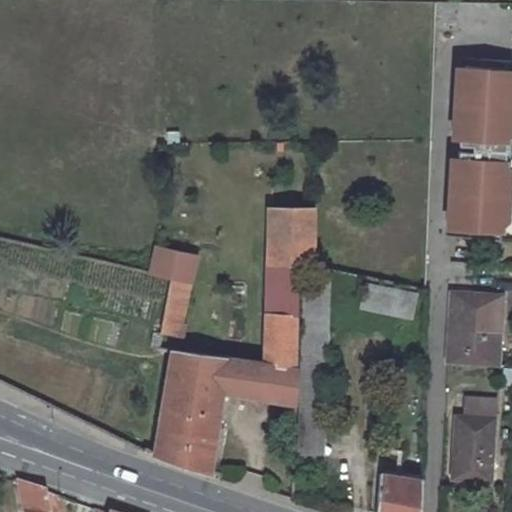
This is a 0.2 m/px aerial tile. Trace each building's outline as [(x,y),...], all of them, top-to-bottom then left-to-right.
[(511,78),(510,77),(511,61),(458,58),(453,138),(460,138),(459,156),(452,156),(448,236),(501,239),(502,223),(507,218),(511,131),(511,78)] [(268,208),(267,260),(299,264),(314,267),(314,208),(268,208)] [(156,245),(150,273),(171,278),(191,282),(197,255),(156,245)] [(267,260),(264,362),(259,397),(286,401),(295,402),(296,403),(299,264),(267,260)] [(160,331),(181,336),(191,282),(171,278),(162,324),(160,331)] [(303,279),(298,460),(323,461),(329,280),(303,279)] [(411,318),(416,293),(365,282),(360,308),(411,318)] [(447,361),(498,364),(503,294),(451,291),(447,361)] [(160,331),(162,324),(154,323),(153,330),(160,331)] [(171,349),(154,454),(210,472),(221,398),(226,399),(227,394),(222,393),(222,390),(227,357),(171,349)] [(264,362),(227,357),(222,390),(259,397),(264,362)] [(460,447),(458,478),(491,480),(496,399),(465,397),(464,415),(456,414),(454,447),(460,447)] [(285,424),(294,424),(295,402),(286,401),(285,424)] [(285,446),(293,446),(294,424),(285,424),(285,446)] [(380,473),(376,511),(420,511),(421,480),(380,473)] [(27,511),(59,511),(58,486),(26,488),(27,511)]
